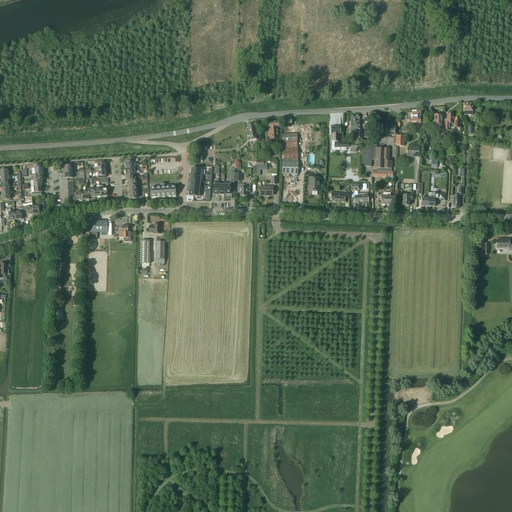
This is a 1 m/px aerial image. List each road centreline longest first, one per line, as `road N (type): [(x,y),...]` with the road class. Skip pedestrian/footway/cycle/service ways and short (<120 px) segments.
road 1 (unclassified): [(181,211),(511,217)]
road 2 (tertiary): [(511,98),(228,121)]
road 3 (tertiary): [(0,148),(130,139)]
